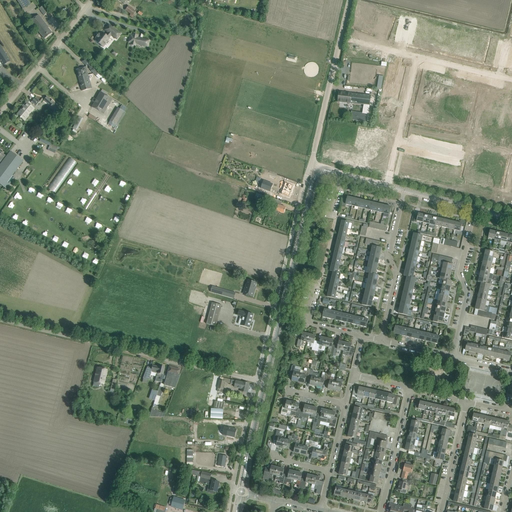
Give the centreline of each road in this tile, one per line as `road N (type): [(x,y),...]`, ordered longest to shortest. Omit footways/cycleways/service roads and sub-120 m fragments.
road 1 (residential): [(257,380),(0,319)]
road 2 (residential): [(257,380),(311,163)]
road 3 (tertiary): [(265,381),(320,170)]
road 4 (unclassified): [(311,163),(348,0)]
road 5 (residential): [(382,340),(396,275),(388,257),(404,190)]
road 6 (residential): [(452,356),(474,208)]
road 7 (unclassified): [(0,113),(83,10)]
road 8 (residential): [(417,57),(386,185)]
road 9 (residential): [(380,511),(409,388)]
